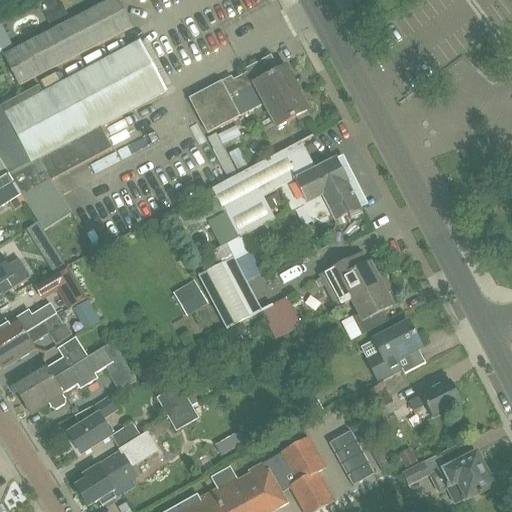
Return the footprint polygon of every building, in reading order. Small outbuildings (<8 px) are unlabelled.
[(4,55),(20,86),(132,27),(117,0),(110,0),(15,49),(4,55)] [(0,47),(4,55),(15,49),(1,23),(0,23),(0,47)] [(22,195),(50,180),(111,148),(100,127),(166,92),(139,42),(43,93),(39,87),(0,107),(0,161),(4,167),(12,181),(15,184),(21,194),(22,195)] [(233,81),(231,78),(189,100),(208,134),(263,104),(277,129),(310,111),(286,67),(279,71),(271,56),(245,70),(247,74),(233,81)] [(274,220),(262,197),(280,188),(315,170),(302,144),(249,171),(177,209),(190,234),(208,224),(220,249),(238,240),(242,249),(250,245),(249,243),(270,232),(266,225),(274,220)] [(238,149),(228,155),(238,173),(248,168),(238,149)] [(315,170),(280,188),(291,211),(303,205),(313,224),(317,222),(319,225),(328,221),(327,217),(332,215),(335,221),(360,209),(336,160),(315,170)] [(0,188),(12,181),(4,167),(0,169),(0,188)] [(50,180),(22,195),(44,230),(71,214),(50,180)] [(0,207),(21,194),(15,184),(0,193),(0,207)] [(56,253),(44,260),(52,274),(64,267),(56,253)] [(0,255),(0,254),(0,284),(6,294),(32,277),(20,259),(8,266),(0,255)] [(321,275),(337,308),(352,300),(353,300),(387,282),(383,273),(376,276),(370,264),(367,265),(361,254),(321,275)] [(198,276),(226,330),(261,312),(233,258),(198,276)] [(88,300),(66,266),(33,287),(42,301),(58,291),(71,311),(88,300)] [(180,290),(194,313),(208,305),(194,282),(180,290)] [(359,313),(352,317),(340,323),(350,341),(389,321),(384,311),(392,306),(386,293),(392,290),(387,282),(353,300),(352,300),(359,313)] [(76,311),(88,331),(102,323),(91,303),(76,311)] [(58,316),(51,305),(32,316),(29,311),(16,319),(8,324),(6,320),(0,323),(0,349),(47,321),(58,316)] [(47,321),(0,349),(0,363),(4,369),(35,350),(32,344),(64,325),(58,316),(47,321)] [(409,323),(373,342),(380,355),(368,361),(380,384),(401,373),(396,362),(422,348),(409,323)] [(58,349),(64,359),(47,369),(44,364),(12,383),(22,398),(76,365),(88,358),(87,357),(76,338),(58,349)] [(76,365),(22,398),(31,414),(49,403),(52,407),(56,409),(65,404),(66,399),(63,395),(78,385),(81,390),(95,381),(92,377),(112,364),(117,371),(126,366),(112,342),(101,349),(87,357),(88,358),(76,365)] [(421,396),(422,397),(408,403),(413,413),(426,406),(433,419),(462,404),(461,403),(463,399),(460,393),(455,391),(450,381),(421,396)] [(169,420),(192,407),(179,385),(157,398),(169,420)] [(340,416),(358,406),(352,394),(334,405),(340,416)] [(375,422),(397,411),(389,395),(366,406),(375,422)] [(97,414),(80,425),(68,434),(82,455),(112,436),(102,420),(117,410),(110,398),(94,408),(97,414)] [(199,419),(192,407),(169,420),(176,432),(199,419)] [(351,432),(329,444),(353,487),(375,475),(351,432)] [(326,469),(309,439),(250,472),(252,474),(238,482),(230,468),(211,478),(218,490),(200,500),(198,495),(167,511),(271,511),(285,504),(280,495),(291,488),(304,511),(317,511),(334,502),(318,473),(326,469)] [(87,480),(76,487),(88,507),(99,501),(103,507),(117,498),(113,492),(137,477),(125,458),(128,455),(135,467),(152,456),(142,440),(99,466),(98,465),(84,475),(87,480)] [(440,454),(402,473),(406,481),(409,487),(415,484),(430,476),(432,479),(431,479),(439,494),(447,490),(455,503),(465,497),(467,501),(494,487),(492,484),(495,482),(488,469),(485,470),(477,454),(468,458),(447,469),(440,454)]
